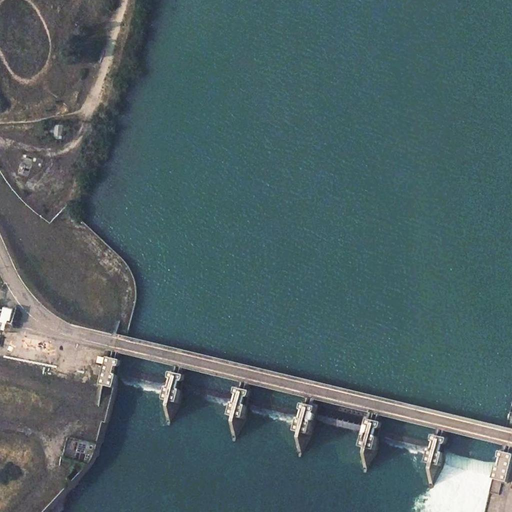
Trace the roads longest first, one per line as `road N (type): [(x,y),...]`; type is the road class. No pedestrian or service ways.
road 1 (unknown): [(21,511),(50,477),(50,449),(35,434),(0,428)]
road 2 (track): [(88,118),(121,0)]
